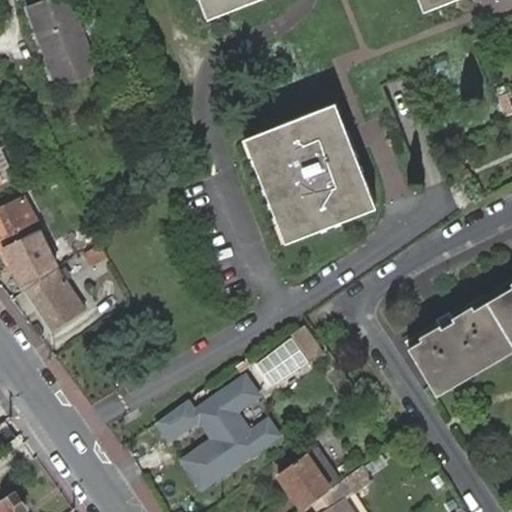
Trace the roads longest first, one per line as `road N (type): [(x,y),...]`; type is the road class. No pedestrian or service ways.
road 1 (residential): [(494,511),(377,337),(368,307),(384,281),(511,211)]
road 2 (tertiary): [(29,378),(120,511)]
